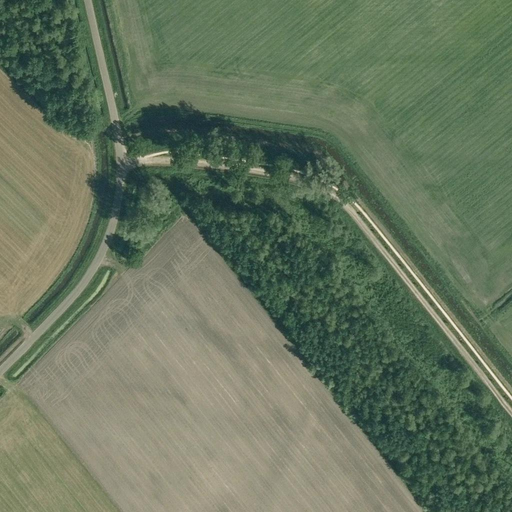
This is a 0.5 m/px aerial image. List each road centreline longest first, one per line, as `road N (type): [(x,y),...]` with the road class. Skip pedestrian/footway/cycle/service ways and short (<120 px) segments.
road 1 (track): [(123,165),(195,162),(323,188),(371,231),(511,410)]
road 2 (unclassified): [(0,374),(84,287),(121,198),(120,141),(88,0)]
